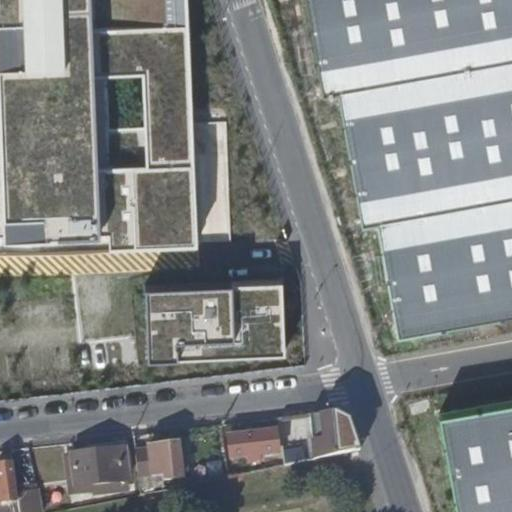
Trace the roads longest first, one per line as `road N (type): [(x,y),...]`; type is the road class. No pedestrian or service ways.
road 1 (tertiary): [(245,0),(367,385)]
road 2 (residential): [(0,427),(367,385)]
road 3 (tertiary): [(367,385),(405,511)]
